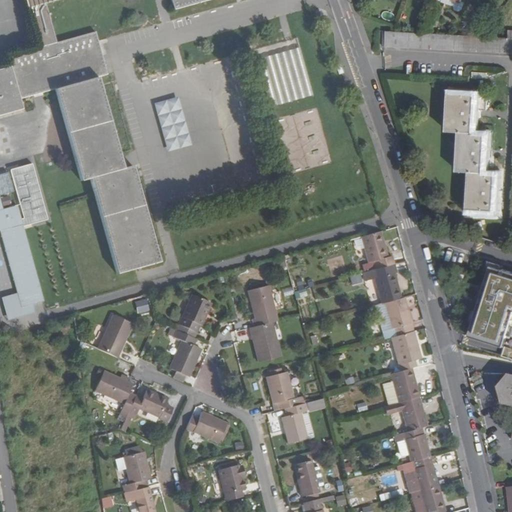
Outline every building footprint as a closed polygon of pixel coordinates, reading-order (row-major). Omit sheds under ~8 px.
[(24,0),(38,48),(8,57),(20,100),(55,90),(80,180),(90,178),(95,194),(96,198),(108,244),(117,274),(159,262),(132,166),(123,169),(98,78),(107,75),(95,32),(56,43),(45,4),(59,0),(24,0)] [(171,0),(174,10),(208,0),(171,0)] [(205,10),(223,4),(221,0),(216,0),(203,4),(205,10)] [(432,0),(432,1),(433,1),(438,3),(438,1),(453,6),(454,10),(459,11),(463,9),(465,4),(461,2),(461,0),(432,0)] [(162,21),(112,35),(117,50),(166,35),(162,21)] [(386,31),(385,46),(387,46),(511,53),(511,30),(509,30),(509,38),(422,33),(386,31)] [(292,50),(261,58),(274,106),(313,95),(300,48),(292,50)] [(0,69),(0,115),(22,109),(10,67),(0,69)] [(458,171),(470,171),(468,210),(497,212),(499,173),(486,172),(488,133),(476,132),(478,93),(449,92),(447,130),(460,131),(458,171)] [(192,145),(179,98),(155,104),(168,151),(192,145)] [(292,171),(305,169),(304,163),(291,165),(292,171)] [(0,234),(1,234),(4,242),(23,310),(43,305),(46,304),(29,245),(21,217),(19,209),(3,213),(0,202),(0,198),(14,194),(9,176),(0,178),(0,234)] [(441,232),(453,236),(454,230),(443,227),(441,232)] [(369,264),(374,262),(376,269),(392,265),(395,264),(393,256),(388,257),(381,232),(361,237),(369,264)] [(361,239),(355,241),(361,259),(367,257),(361,239)] [(365,281),(375,278),(382,304),(385,303),(401,298),(395,274),(398,273),(395,264),(392,265),(376,269),(363,273),(365,281)] [(511,273),(490,266),(468,335),(503,346),(511,315),(511,273)] [(254,317),(251,317),(253,327),(272,322),(278,321),(268,285),(248,291),(254,317)] [(295,293),(296,299),(307,297),(306,291),(295,293)] [(181,318),(180,317),(177,324),(179,325),(176,330),(194,339),(200,325),(201,326),(212,303),(192,295),(181,318)] [(147,298),(135,301),(138,314),(150,311),(147,298)] [(401,298),(385,303),(394,337),(414,331),(405,298),(401,298)] [(133,324),(113,315),(97,348),(117,358),(133,324)] [(259,362),(281,356),(272,322),(253,327),(249,328),(259,362)] [(202,349),(194,345),(197,339),(194,339),(176,330),(173,337),(181,340),(169,368),(177,372),(186,376),(189,377),(202,349)] [(394,337),(391,338),(401,372),(410,369),(416,367),(414,360),(421,358),(414,331),(394,337)] [(401,372),(391,374),(400,403),(419,397),(410,369),(401,372)] [(124,404),(117,420),(123,423),(129,410),(136,397),(136,395),(129,392),(132,384),(127,382),(119,378),(104,371),(95,391),(124,404)] [(177,372),(174,378),(183,382),(186,376),(177,372)] [(273,403),(275,403),(277,410),(283,409),(304,404),(302,396),(293,398),(287,372),(282,373),(271,376),(266,377),(273,403)] [(129,377),(122,373),(119,378),(127,382),(129,377)] [(511,380),(510,380),(501,388),(506,407),(511,407),(511,380)] [(136,395),(136,397),(129,410),(137,414),(139,409),(159,418),(165,405),(167,399),(146,389),(142,398),(136,395)] [(387,416),(401,412),(407,432),(422,427),(427,426),(419,397),(400,403),(384,407),(387,416)] [(324,399),(307,403),(310,413),(326,408),(324,399)] [(300,413),(306,411),(304,404),(283,409),(285,417),(281,418),(288,443),(307,439),(300,413)] [(173,408),(165,405),(159,418),(167,422),(173,408)] [(199,419),(192,416),(186,430),(192,433),(193,432),(218,443),(226,423),(202,412),(201,413),(199,419)] [(396,442),(404,440),(410,462),(411,462),(430,456),(422,427),(407,432),(394,435),(396,442)] [(129,484),(122,485),(124,492),(129,491),(146,488),(149,487),(147,479),(151,478),(144,451),(141,452),(134,454),(132,448),(125,450),(126,456),(122,457),(129,484)] [(430,456),(411,462),(415,478),(419,491),(438,485),(432,463),(434,462),(432,456),(430,456)] [(311,461),(296,464),(300,479),(300,482),(298,483),(301,497),(319,492),(311,461)] [(410,462),(403,464),(407,480),(415,478),(411,462),(410,462)] [(342,469),(348,474),(353,469),(347,463),(342,469)] [(241,465),(218,470),(226,501),(243,496),(241,490),(246,489),(243,479),(245,479),(241,465)] [(445,511),(438,485),(419,491),(424,511),(445,511)] [(149,487),(146,488),(129,491),(124,492),(127,502),(131,501),(136,499),(139,511),(154,511),(150,495),(149,487)] [(338,507),(347,504),(344,495),(336,497),(338,507)] [(102,508),(113,508),(113,498),(102,498),(102,508)] [(322,511),(319,499),(303,503),(304,511),(322,511)]
